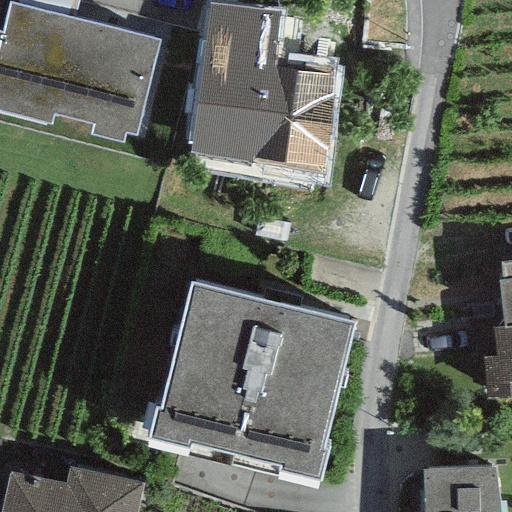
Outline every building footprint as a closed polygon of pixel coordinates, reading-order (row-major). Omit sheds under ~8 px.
[(159,24),(65,0),(5,0),(1,16),(0,16),(0,93),(51,107),(54,96),(92,106),(90,117),(121,126),(124,113),(135,116),(159,24)] [(263,0),(208,0),(189,137),(322,155),(335,64),(270,55),(278,2),(263,0)] [(511,249),(501,251),(503,267),(499,267),(504,314),(511,313),(511,249)] [(354,304),(190,263),(159,386),(154,385),(146,417),(190,428),(192,422),(276,443),(274,451),(321,463),(330,430),(322,428),(354,304)] [(511,313),(504,314),(492,315),(495,346),(482,347),(486,389),(511,386),(511,313)] [(503,511),(496,454),(423,460),(424,511),(503,511)] [(67,471),(10,459),(0,503),(0,511),(133,511),(143,472),(70,455),(67,471)]
